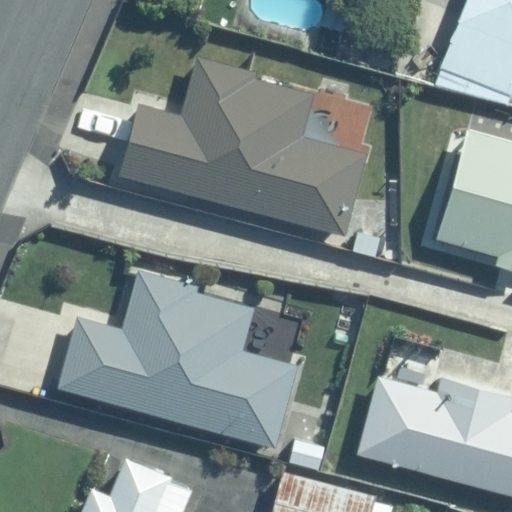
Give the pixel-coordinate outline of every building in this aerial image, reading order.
[(511,0),(471,0),(438,82),(503,108),(511,86),(511,0)] [(312,90),(199,59),(185,116),(137,105),(119,179),(347,240),(371,153),(300,134),(312,90)] [(511,147),(466,135),(438,241),(499,258),(497,266),(511,270),(511,147)] [(252,304),(139,272),(123,329),(79,316),(58,390),(271,450),(295,366),(239,351),(252,304)] [(183,511),(194,488),(103,449),(75,511),(183,511)] [(373,497),(282,473),(271,511),(389,511),(391,509),(371,503),(373,497)]
